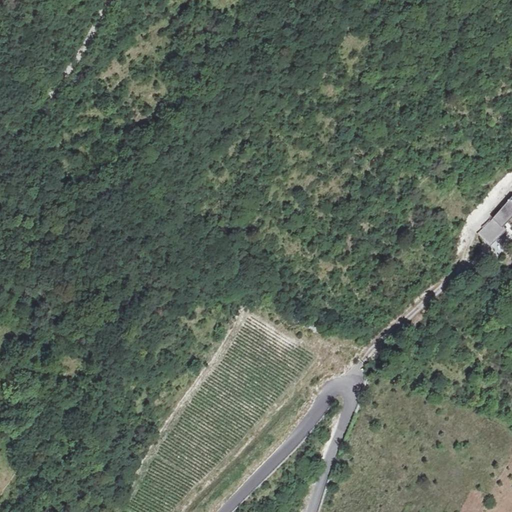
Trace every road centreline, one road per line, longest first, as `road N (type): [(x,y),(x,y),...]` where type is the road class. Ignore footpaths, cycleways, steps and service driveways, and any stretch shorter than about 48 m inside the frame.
road 1 (unclassified): [(311,511),(355,398),(351,383),(341,382),(226,511)]
road 2 (track): [(511,234),(378,340),(351,383)]
road 3 (track): [(0,153),(65,73),(107,0)]
